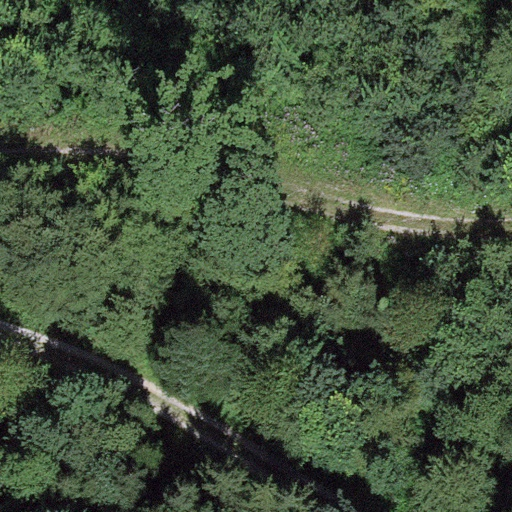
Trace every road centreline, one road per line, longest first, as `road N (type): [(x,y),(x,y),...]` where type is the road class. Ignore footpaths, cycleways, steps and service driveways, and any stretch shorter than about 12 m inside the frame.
road 1 (track): [(0,154),(56,149),(171,163),(343,214),(511,227)]
road 2 (track): [(331,511),(206,422),(0,350)]
